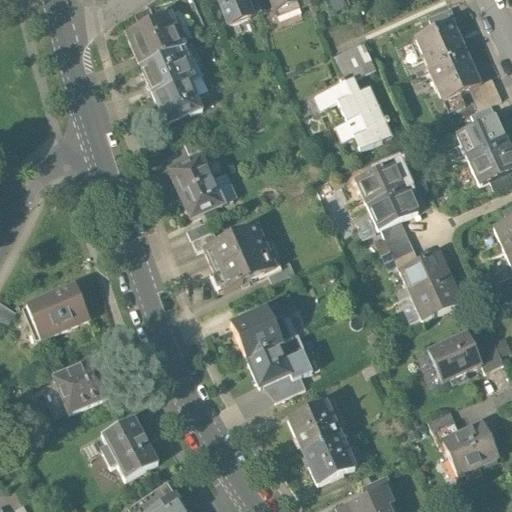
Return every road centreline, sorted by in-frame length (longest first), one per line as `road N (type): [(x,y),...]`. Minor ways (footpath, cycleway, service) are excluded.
road 1 (tertiary): [(95,143),(177,375),(259,511)]
road 2 (residential): [(95,143),(29,184),(0,239)]
